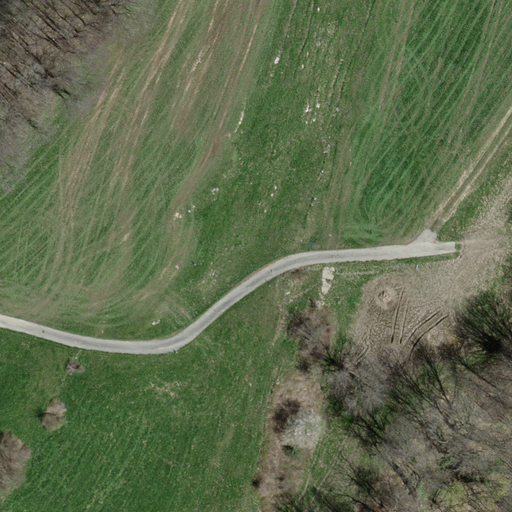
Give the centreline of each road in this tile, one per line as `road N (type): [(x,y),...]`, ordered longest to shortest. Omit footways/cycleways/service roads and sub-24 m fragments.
road 1 (unclassified): [(457,246),(293,261),(161,346),(101,345),(0,320)]
road 2 (track): [(511,117),(424,249)]
